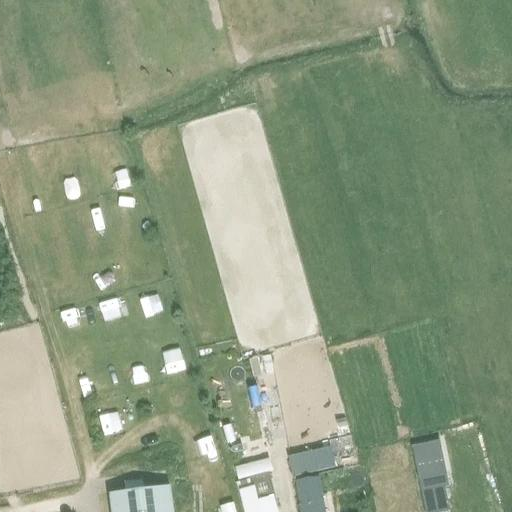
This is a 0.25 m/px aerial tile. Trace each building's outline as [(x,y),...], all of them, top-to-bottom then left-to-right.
[(434,437),(410,441),(424,511),(439,511),(449,510),(434,437)] [(322,456),(290,463),(294,478),(326,471),(322,456)] [(322,511),(317,479),(297,482),(301,511),(322,511)] [(172,511),(170,487),(109,494),(111,511),(172,511)] [(237,511),(235,501),(213,507),(214,511),(237,511)]
